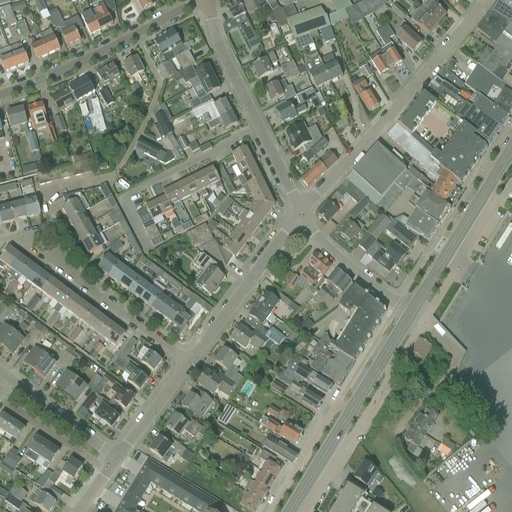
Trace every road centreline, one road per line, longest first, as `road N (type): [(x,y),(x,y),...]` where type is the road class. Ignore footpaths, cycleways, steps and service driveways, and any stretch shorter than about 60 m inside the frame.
road 1 (residential): [(298,214),(481,0)]
road 2 (residential): [(0,95),(198,0)]
road 3 (residential): [(149,251),(125,196),(256,124)]
road 4 (primary): [(409,315),(511,147)]
road 5 (residential): [(188,363),(298,214)]
road 6 (residential): [(422,323),(493,203),(511,185)]
road 7 (residential): [(409,315),(322,244),(298,214)]
road 8 (residential): [(355,403),(336,406),(269,511)]
road 9 (residential): [(349,444),(422,323)]
road 10 (residential): [(127,454),(14,374)]
road 11 (residential): [(188,363),(78,281)]
road 12 (residential): [(256,124),(216,40),(207,0)]
